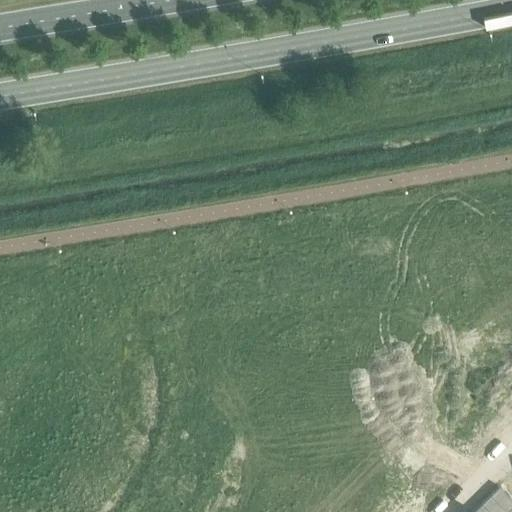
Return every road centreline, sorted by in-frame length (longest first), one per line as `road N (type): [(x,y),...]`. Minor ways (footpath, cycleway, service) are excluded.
road 1 (secondary): [(0,95),(511,9)]
road 2 (secondary): [(132,0),(0,25)]
